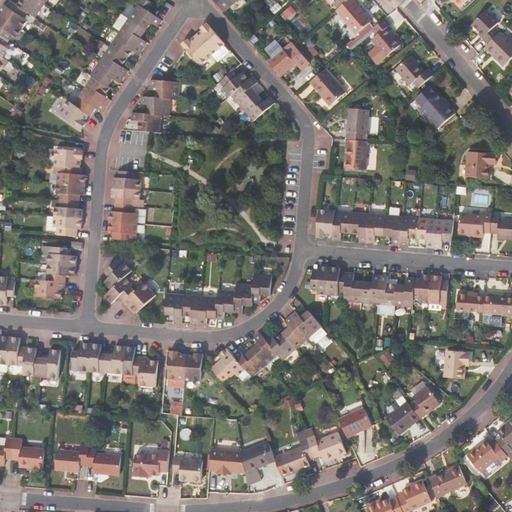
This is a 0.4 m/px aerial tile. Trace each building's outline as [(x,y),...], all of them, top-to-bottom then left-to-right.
[(36,17),(45,3),(41,0),(21,0),(18,5),(32,14),(36,17)] [(214,0),(223,10),(224,12),(238,0),(214,0)] [(371,20),(353,0),(348,0),(340,8),(336,11),(356,33),(371,20)] [(12,9),(16,4),(12,1),(8,6),(12,9)] [(153,22),(159,26),(161,23),(163,20),(153,13),(139,3),(129,18),(147,30),(153,22)] [(0,13),(22,28),(32,14),(18,5),(16,4),(12,9),(8,6),(4,4),(1,9),(0,10),(0,13)] [(483,32),(492,41),(501,32),(494,26),(499,21),(487,9),(475,22),(484,31),(483,32)] [(0,25),(1,26),(0,27),(0,33),(10,40),(13,35),(16,37),(22,28),(0,13),(0,25)] [(390,22),(386,17),(372,29),(377,34),(372,38),(387,56),(401,43),(386,26),(390,22)] [(142,38),(147,30),(129,18),(120,32),(144,48),(146,46),(148,42),(142,38)] [(213,54),(225,43),(207,22),(204,25),(201,28),(202,29),(196,35),(213,54)] [(507,36),(501,31),(501,32),(492,41),(488,45),(507,64),(511,58),(511,39),(508,35),(507,36)] [(134,50),(140,54),(142,51),(144,48),(120,32),(110,46),(128,58),(134,50)] [(6,46),(10,40),(0,33),(0,54),(3,57),(8,48),(6,46)] [(200,64),(213,54),(196,35),(190,40),(188,38),(184,42),(182,44),(186,48),(200,64)] [(122,66),(128,58),(110,46),(100,60),(125,76),(127,73),(129,70),(122,66)] [(297,62),(283,47),(267,61),(271,66),(280,76),(297,62)] [(419,87),(435,74),(429,68),(426,71),(412,55),(397,68),(411,84),(415,81),(419,87)] [(100,60),(91,74),(93,76),(109,86),(115,78),(121,82),(122,80),(125,76),(100,60)] [(346,92),(326,69),(324,70),(311,82),(331,105),(346,92)] [(223,90),(229,97),(232,94),(250,79),(245,74),(243,72),(240,74),(237,77),(232,72),(230,74),(221,82),(226,87),(223,90)] [(93,76),(84,90),(107,106),(110,103),(112,100),(106,95),(111,87),(109,86),(93,76)] [(232,94),(243,107),(259,94),(252,87),(258,81),(256,79),(254,76),(250,79),(232,94)] [(179,99),(180,82),(164,80),(151,79),(151,84),(150,87),(159,88),(158,97),(171,98),(179,99)] [(455,112),(438,92),(436,93),(430,86),(415,98),(421,105),(419,106),(436,127),(455,112)] [(84,90),(74,104),(90,114),(92,115),(97,108),(103,112),(105,109),(107,106),(84,90)] [(243,107),(255,120),(276,102),(273,98),(271,96),(265,101),(259,94),(243,107)] [(150,104),(149,114),(162,114),(169,115),(171,98),(158,97),(142,96),(142,100),(142,103),(150,104)] [(59,114),(82,129),(84,126),(87,123),(85,121),(90,114),(74,104),(68,100),(59,114)] [(349,108),(347,139),(368,140),(371,103),(364,103),(364,108),(349,108)] [(160,132),(162,114),(149,114),(133,112),(132,117),(132,119),(141,120),(140,131),(151,132),(160,132)] [(367,169),(369,141),(368,140),(347,139),(345,167),(367,169)] [(51,159),(51,164),(78,167),(81,167),(81,158),(83,159),(84,154),(84,150),(56,148),(55,159),(51,159)] [(497,153),(470,151),(468,175),(490,177),(491,163),(496,163),(497,153)] [(58,172),(58,182),(85,185),(86,180),(86,175),(83,174),(78,174),(78,167),(51,164),(50,171),(58,172)] [(123,177),(118,177),(114,177),(113,183),(113,187),(141,189),(141,179),(138,178),(138,171),(123,170),(123,177)] [(61,193),(60,200),(75,201),(76,194),(80,195),(85,194),(85,190),(85,185),(58,182),(57,193),(61,193)] [(121,198),(120,205),(135,206),(142,207),(143,199),(140,199),(141,189),(113,187),(113,193),(112,197),(116,197),(121,198)] [(56,207),(55,216),(83,219),(83,214),(83,209),(79,209),(75,208),(75,201),(60,200),(60,207),(56,207)] [(120,212),(115,211),(111,211),(111,217),(110,221),(138,223),(138,213),(135,213),(135,206),(120,205),(120,212)] [(321,208),(320,219),(319,237),(321,237),(325,237),(325,235),(334,236),(336,209),(321,208)] [(353,211),(336,209),(334,236),(334,239),(341,240),(342,232),(351,233),(353,211)] [(484,231),(492,232),(493,212),(486,211),(486,212),(461,210),(460,231),(467,231),(467,234),(484,235),(484,231)] [(370,212),(353,211),(351,233),(360,233),(360,241),(367,242),(370,212)] [(387,214),(370,212),(367,242),(375,243),(376,235),(385,236),(387,214)] [(501,212),(493,212),(492,232),(499,232),(499,237),(511,238),(511,218),(501,218),(501,212)] [(403,215),(387,214),(385,236),(394,236),(394,244),(401,245),(403,215)] [(420,216),(403,215),(401,245),(409,246),(410,238),(419,238),(420,216)] [(58,227),(58,234),(73,235),(73,228),(78,229),(82,229),(82,225),(83,219),(55,216),(49,216),(48,226),(54,226),(54,227),(58,227)] [(438,218),(420,216),(419,238),(428,239),(428,247),(435,248),(438,218)] [(455,219),(438,218),(435,248),(443,248),(444,241),(453,241),(455,219)] [(137,233),(138,223),(110,221),(110,227),(109,231),(113,231),(118,232),(117,239),(132,240),(133,233),(137,233)] [(49,246),(47,262),(75,265),(75,255),(70,254),(70,251),(70,247),(49,246)] [(101,284),(107,291),(125,275),(129,271),(117,258),(110,264),(103,272),(107,277),(101,283),(101,284)] [(47,262),(45,280),(64,282),(65,279),(65,275),(74,275),(75,265),(47,262)] [(318,293),(329,293),(331,266),(321,266),(320,270),(313,269),(312,288),(318,288),(318,293)] [(339,290),(346,291),(347,276),(340,276),(340,271),(340,267),(331,266),(329,293),(338,294),(339,290)] [(345,300),(363,302),(364,281),(354,280),(355,272),(348,272),(347,276),(346,291),(345,300)] [(363,302),(379,303),(382,274),(374,274),(374,282),(364,281),(363,302)] [(379,303),(396,305),(398,284),(388,283),(389,275),(382,274),(379,303)] [(421,301),(431,301),(433,275),(423,274),(422,278),(422,283),(415,282),(415,292),(414,296),(421,297),(421,301)] [(14,276),(0,275),(0,303),(5,305),(6,296),(13,296),(14,277),(14,276)] [(104,294),(111,302),(118,296),(123,301),(137,287),(125,275),(107,291),(104,294)] [(443,307),(447,308),(449,285),(443,284),(443,280),(443,276),(433,275),(431,301),(443,303),(443,307)] [(272,277),(255,276),(254,283),(253,301),(256,301),(260,301),(260,293),(270,294),(272,277)] [(396,305),(413,306),(414,296),(415,292),(415,282),(415,277),(408,277),(407,285),(398,284),(396,305)] [(61,289),(64,289),(64,286),(64,282),(45,280),(37,279),(36,297),(60,299),(61,289)] [(155,294),(144,281),(137,287),(123,301),(128,307),(130,305),(136,312),(155,294)] [(254,283),(237,282),(237,290),(235,311),(239,311),(242,311),(243,303),(252,304),(253,301),(254,283)] [(237,290),(220,289),(219,296),(217,318),(224,318),(225,310),(235,311),(237,290)] [(458,309),(485,311),(486,297),(479,296),(473,296),(473,292),(459,291),(458,309)] [(185,293),(167,292),(165,313),(174,314),(173,322),(177,323),(182,323),(183,315),(185,293)] [(201,295),(185,293),(183,315),(192,315),(191,324),(195,324),(199,324),(201,295)] [(511,314),(511,295),(486,293),(486,297),(485,311),(485,313),(511,314)] [(219,296),(201,295),(199,324),(203,325),(207,325),(207,317),(217,318),(219,296)] [(328,331),(322,325),(309,309),(301,316),(296,311),(293,313),(291,315),(309,337),(315,343),(328,331)] [(297,348),(309,337),(291,315),(288,318),(285,320),(290,326),(283,332),(297,348)] [(260,342),(252,348),(266,364),(279,353),(265,338),(260,332),(254,336),(260,342)] [(284,359),(297,348),(283,332),(275,339),(270,333),(267,336),(265,338),(279,353),(284,359)] [(0,363),(7,364),(9,337),(3,336),(0,335),(0,363)] [(7,364),(24,365),(26,347),(18,346),(19,337),(15,337),(9,337),(7,364)] [(71,372),(89,373),(91,343),(85,343),(81,342),(81,348),(80,351),(73,351),(71,372)] [(89,373),(105,375),(107,350),(101,349),(101,344),(96,343),(91,343),(89,373)] [(105,375),(123,376),(125,346),(120,345),(116,345),(115,350),(107,350),(105,375)] [(123,376),(140,378),(142,356),(135,355),(136,346),(131,346),(125,346),(123,376)] [(36,348),(26,347),(24,365),(23,375),(41,376),(42,354),(35,353),(36,348)] [(226,383),(245,367),(234,354),(228,348),(225,351),(221,354),(223,357),(218,361),(222,367),(216,372),(226,383)] [(244,355),(239,349),(236,352),(234,354),(245,367),(253,376),(266,364),(252,348),(244,355)] [(60,350),(50,349),(49,354),(42,354),(41,376),(57,377),(60,350)] [(165,374),(185,375),(187,353),(179,353),(179,350),(173,350),(167,350),(165,374)] [(448,350),(446,376),(466,377),(467,364),(471,364),(472,352),(448,350)] [(202,376),(202,369),(203,363),(204,352),(200,352),(196,352),(196,354),(187,353),(185,375),(202,376)] [(150,359),(150,356),(146,356),(142,356),(140,378),(140,383),(158,384),(160,360),(150,359)] [(416,400),(411,404),(419,415),(421,416),(440,401),(427,385),(413,396),(416,400)] [(400,432),(405,428),(404,426),(419,415),(411,404),(408,400),(387,416),(400,432)] [(183,414),(184,401),(171,401),(171,414),(183,414)] [(365,408),(340,419),(348,437),(373,427),(365,408)] [(405,428),(421,416),(419,415),(404,426),(405,428)] [(503,437),(497,441),(507,453),(511,449),(511,448),(510,446),(511,444),(511,418),(497,430),(503,437)] [(315,434),(308,437),(315,456),(323,453),(325,458),(338,453),(338,455),(348,452),(340,431),(318,439),(315,434)] [(308,459),(315,456),(308,437),(307,436),(301,439),(303,446),(282,454),(275,457),(277,461),(283,476),(289,473),(311,465),(308,459)] [(5,456),(13,457),(15,437),(7,437),(6,444),(0,443),(0,463),(4,464),(5,456)] [(22,438),(15,437),(13,457),(20,458),(19,465),(43,468),(45,448),(21,446),(22,438)] [(503,460),(509,455),(507,453),(497,441),(492,445),(487,440),(469,454),(482,471),(501,457),(503,460)] [(246,472),(277,461),(275,457),(269,442),(244,451),(243,451),(246,472)] [(80,463),(88,464),(89,448),(89,445),(81,444),(80,451),(58,449),(56,469),(79,471),(80,463)] [(97,448),(89,448),(88,464),(95,464),(95,472),(120,474),(123,454),(97,452),(97,448)] [(160,470),(169,471),(170,452),(170,449),(162,449),(162,454),(136,452),(135,475),(149,476),(149,474),(160,474),(160,470)] [(243,451),(212,449),(210,470),(217,471),(217,473),(226,474),(227,471),(246,473),(246,472),(243,451)] [(182,456),(175,456),(173,471),(181,472),(180,479),(201,481),(203,460),(182,458),(182,456)] [(437,474),(430,477),(438,497),(446,494),(445,492),(468,483),(460,464),(449,469),(450,471),(438,476),(437,474)] [(407,495),(398,498),(404,511),(433,500),(426,480),(404,489),(407,495)] [(404,511),(398,498),(392,501),(391,499),(377,505),(376,503),(369,506),(371,511),(404,511)]
